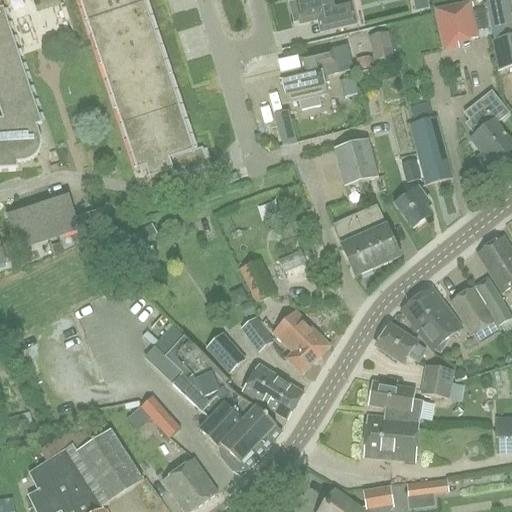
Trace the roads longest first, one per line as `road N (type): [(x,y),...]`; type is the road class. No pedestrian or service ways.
road 1 (tertiary): [(226,511),(291,450),(385,303),(511,201)]
road 2 (residential): [(253,158),(153,191),(57,177),(0,195)]
